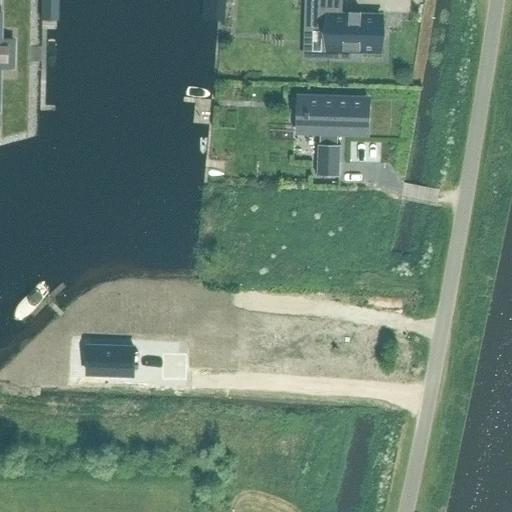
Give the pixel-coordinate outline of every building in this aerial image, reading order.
[(221,21),(222,0),(205,0),(204,19),(221,21)] [(379,51),(380,16),(361,16),(361,12),(360,12),(360,14),(350,14),(350,11),(349,11),(349,16),(340,15),(340,0),(306,0),(306,28),(329,28),(329,57),(350,57),(350,50),(379,51)] [(0,65),(11,66),(11,42),(0,41),(0,65)] [(335,144),(337,144),(338,136),(367,137),(370,137),(370,110),(371,96),(323,94),(296,94),(295,134),(320,135),(320,139),(319,143),(335,144)] [(326,175),(339,176),(339,174),(340,144),(337,144),(335,144),(319,143),(318,143),(317,175),(326,175)] [(288,325),(290,310),(257,307),(256,322),(288,325)] [(358,379),(359,340),(295,338),(294,377),(358,379)] [(73,346),(73,372),(134,373),(135,347),(73,346)] [(180,378),(180,357),(158,357),(158,377),(180,378)]
